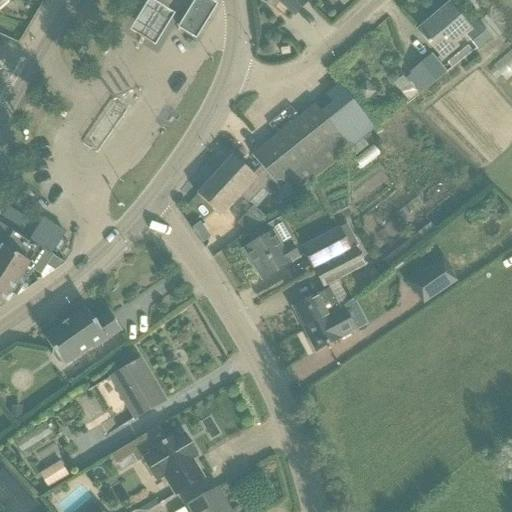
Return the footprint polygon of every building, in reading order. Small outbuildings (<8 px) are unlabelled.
[(144,0),(126,29),(153,46),(173,16),(148,0),(144,0)] [(199,0),(178,34),(196,44),(216,11),(199,0)] [(276,0),(294,17),(308,2),(305,0),(276,0)] [(345,0),(344,2),(351,10),(361,0),(345,0)] [(417,31),(430,46),(440,58),(440,57),(443,61),(458,48),(456,45),(465,37),(477,51),(491,39),(476,19),(467,26),(449,4),(417,31)] [(467,47),(447,63),(451,68),(471,52),(467,47)] [(420,65),(435,83),(447,73),(432,55),(420,65)] [(511,58),(500,70),(511,83),(511,58)] [(435,83),(420,65),(409,74),(411,76),(406,81),(419,97),(435,83)] [(366,81),(355,90),(363,101),(375,92),(366,81)] [(374,130),(352,101),(340,85),(326,96),(336,109),(325,118),(314,105),(313,107),(266,145),(264,146),(290,178),(289,179),(299,191),(350,149),(374,130)] [(279,187),(278,186),(289,179),(290,178),(264,146),(252,156),(261,167),(278,188),(279,187)] [(270,197),(278,188),(261,167),(253,176),(232,157),(217,173),(241,195),(240,196),(249,204),(262,190),(270,197)] [(220,217),(240,196),(241,195),(217,173),(197,195),(220,217)] [(266,218),(253,207),(237,224),(247,233),(266,218)] [(8,209),(1,219),(23,233),(29,222),(8,209)] [(261,240),(244,250),(262,281),(279,271),(291,264),(290,263),(299,258),(291,245),(296,242),(281,217),(267,226),(271,234),(261,240)] [(430,223),(382,261),(388,269),(436,231),(430,223)] [(314,270),(350,251),(339,230),(302,249),(314,270)] [(0,307),(3,305),(11,293),(15,295),(33,268),(40,273),(45,266),(54,271),(63,263),(12,232),(0,251),(0,307)] [(350,251),(314,270),(323,289),(366,266),(356,248),(350,251)] [(442,257),(405,282),(415,295),(419,292),(426,303),(455,282),(449,273),(452,271),(442,257)] [(303,329),(336,313),(334,309),(339,307),(329,289),(317,295),(310,299),(292,307),(303,329)] [(95,323),(86,309),(44,338),(52,351),(52,357),(56,364),(63,365),(64,367),(98,344),(100,346),(121,331),(109,313),(95,323)] [(333,342),(348,335),(336,313),(303,329),(315,352),(333,342)] [(146,379),(149,377),(140,361),(134,364),(134,363),(130,365),(130,367),(113,377),(110,378),(135,420),(144,415),(161,404),(146,379)] [(92,430),(114,425),(108,397),(86,402),(92,430)] [(12,409),(11,419),(20,419),(21,410),(12,409)] [(158,428),(110,456),(115,465),(131,456),(136,464),(143,459),(144,460),(157,481),(164,477),(175,496),(203,479),(192,460),(187,452),(193,449),(184,434),(179,437),(177,435),(166,441),(166,442),(158,428)] [(28,458),(59,447),(53,432),(22,443),(28,458)] [(59,462),(39,474),(48,488),(67,476),(59,462)] [(0,503),(8,511),(30,511),(37,506),(3,469),(0,472),(0,503)] [(229,511),(217,489),(188,506),(191,511),(229,511)]
